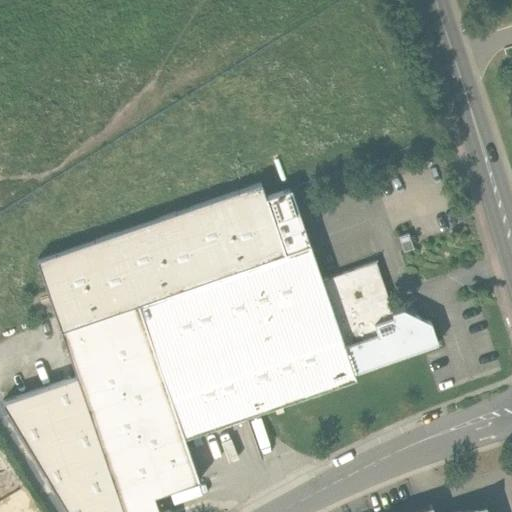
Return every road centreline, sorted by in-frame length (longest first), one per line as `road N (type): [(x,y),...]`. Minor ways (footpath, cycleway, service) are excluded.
road 1 (tertiary): [(434,0),(511,247)]
road 2 (unclassified): [(511,410),(365,467),(278,511)]
road 3 (track): [(54,152),(162,74),(209,0)]
